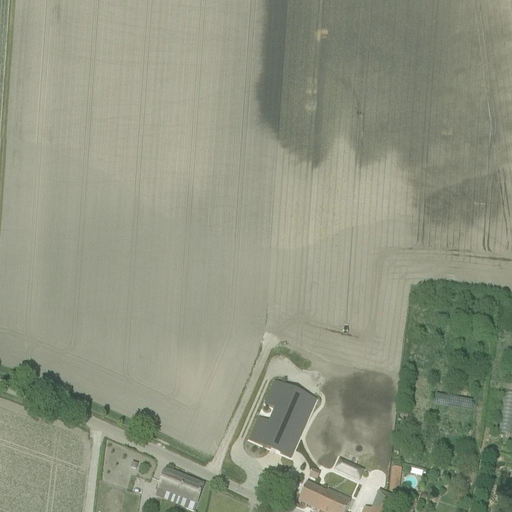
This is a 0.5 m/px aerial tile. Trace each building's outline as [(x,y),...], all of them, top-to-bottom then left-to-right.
[(258,419),(248,441),(269,451),(273,443),(282,448),(279,455),(290,460),(291,457),(315,401),(273,383),(263,405),(274,410),(268,423),(258,419)] [(511,395),(504,395),(502,433),(511,433),(511,430),(511,395)] [(397,422),(406,423),(407,415),(397,413),(397,422)] [(105,504),(137,510),(143,481),(134,479),(138,459),(115,455),(105,504)] [(339,462),(335,470),(358,480),(361,472),(339,462)] [(399,494),(400,479),(400,469),(391,468),(389,493),(399,494)] [(193,511),(200,496),(203,487),(164,471),(154,496),(193,511)] [(311,471),(309,477),(316,481),(319,474),(311,471)] [(306,484),(297,504),(315,511),(345,511),(349,504),(342,501),(340,505),(335,503),(337,498),(306,484)] [(460,492),(459,493),(457,498),(463,500),(465,494),(460,492)] [(365,508),(363,511),(394,511),(399,502),(397,501),(399,497),(389,493),(387,497),(378,493),(370,511),(365,508)] [(395,511),(412,511),(416,502),(401,497),(395,511)]
